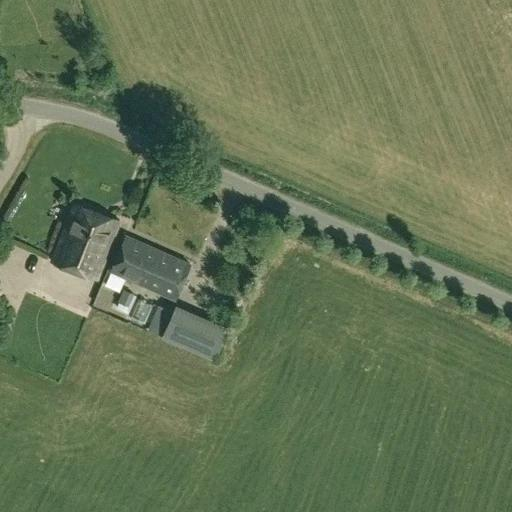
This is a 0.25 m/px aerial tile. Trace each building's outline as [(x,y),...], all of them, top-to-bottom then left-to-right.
[(97,280),(119,221),(73,204),(51,263),(97,280)] [(112,270),(176,298),(192,264),(127,235),(112,270)] [(82,343),(82,313),(23,311),(22,348),(30,348),(31,332),(57,332),(57,342),(82,343)] [(100,350),(103,324),(85,321),(82,348),(100,350)] [(215,358),(225,336),(207,328),(197,349),(215,358)] [(119,381),(194,406),(210,357),(135,332),(119,381)]
